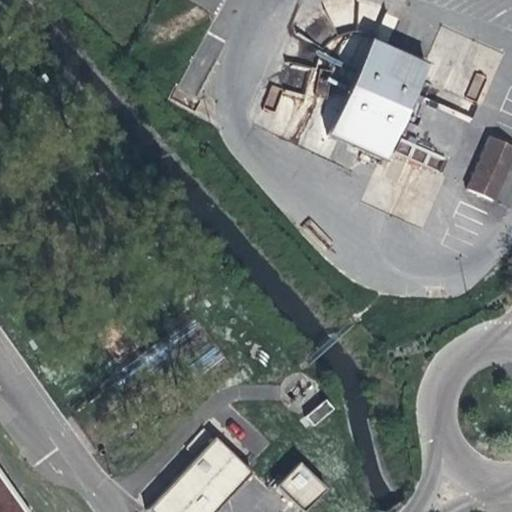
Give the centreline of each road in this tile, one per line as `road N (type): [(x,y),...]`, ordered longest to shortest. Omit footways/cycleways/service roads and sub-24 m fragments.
road 1 (unclassified): [(114,511),(0,362)]
road 2 (unclassified): [(511,343),(473,350),(444,382),(442,425),(467,460)]
